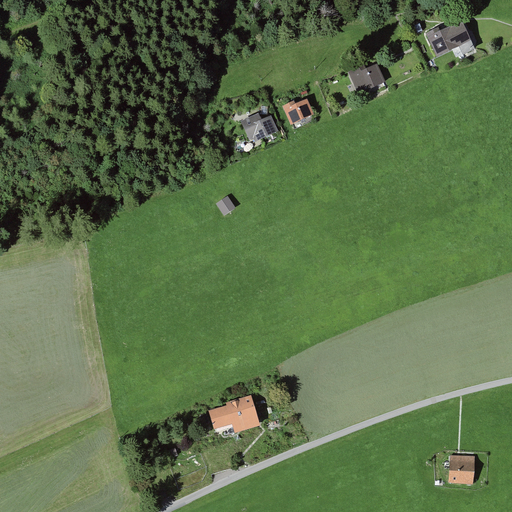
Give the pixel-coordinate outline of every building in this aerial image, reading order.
[(438,27),(426,33),(436,57),(460,46),(463,54),(475,49),(462,21),(440,31),(438,27)] [(419,24),(414,26),(417,33),(422,31),(419,24)] [(364,64),(348,71),(358,94),(385,83),(378,64),(366,69),(364,64)] [(294,101),(282,106),(290,125),(314,115),(307,99),(296,104),(294,101)] [(258,113),(241,121),(250,140),(253,138),(255,142),(278,131),(271,116),(262,120),(258,113)] [(225,200),(214,206),(219,217),(230,211),(225,200)] [(226,406),(209,411),(214,429),(233,424),(235,433),(260,425),(251,395),(225,403),(226,406)] [(221,459),(224,470),(238,467),(235,455),(221,459)] [(474,457),(449,456),(447,481),(472,483),(474,457)] [(162,490),(166,498),(172,496),(169,487),(162,490)]
